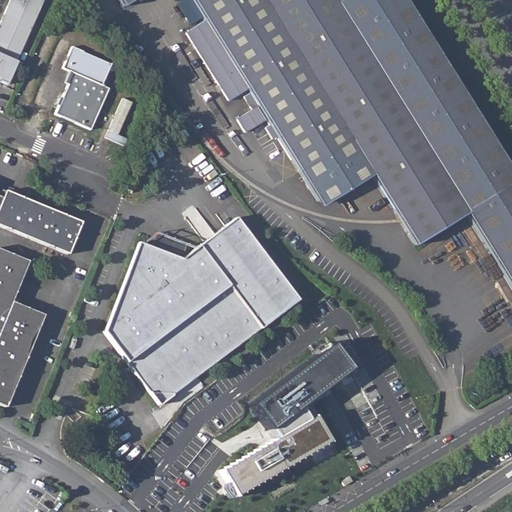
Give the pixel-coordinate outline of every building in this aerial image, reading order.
[(0,83),(3,85),(41,0),(8,0),(0,18),(0,83)] [(118,0),(122,6),(131,0),(191,0),(204,21),(184,33),(227,101),(247,89),(249,93),(257,105),(270,126),(276,136),(299,172),(317,201),(325,204),(371,175),(414,245),(465,213),(511,289),(511,174),(402,0),(118,0)] [(56,106),(52,114),(87,130),(106,89),(99,86),(107,67),(79,54),(80,52),(70,47),(60,69),(70,73),(59,98),(58,97),(54,105),(56,106)] [(120,99),(102,138),(121,146),(124,139),(114,135),(128,103),(120,99)] [(255,107),(235,119),(244,132),(263,121),(255,107)] [(0,226),(65,253),(78,221),(0,189),(0,226)] [(177,258),(135,242),(134,242),(99,331),(156,405),(295,299),(232,216),(192,247),(177,258)] [(511,306),(470,239),(460,245),(464,252),(438,268),(449,286),(448,287),(474,329),(511,306)] [(0,250),(0,404),(3,406),(41,314),(9,301),(25,260),(0,250)] [(253,404),(277,436),(308,418),(300,406),(353,368),(335,343),(253,404)] [(277,436),(253,450),(218,471),(233,496),(326,441),(312,416),(308,418),(277,436)]
